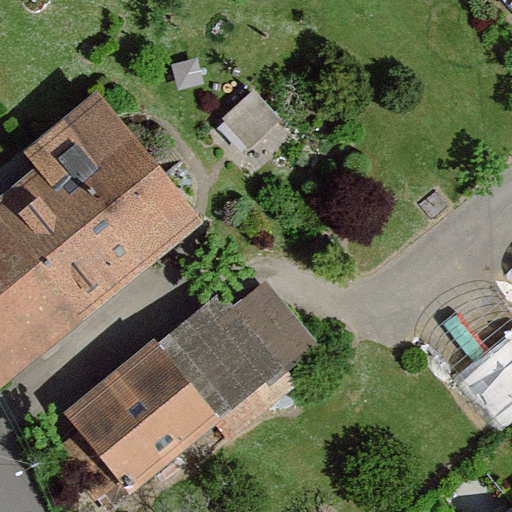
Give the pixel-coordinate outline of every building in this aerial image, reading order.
[(82,172),(144,248),(190,209),(100,102),(37,154),(63,187),(82,172)] [(63,187),(11,228),(76,304),(144,248),(82,172),(63,187)] [(11,228),(0,237),(0,365),(76,304),(11,228)] [(511,295),(498,280),(433,338),(511,426),(511,295)] [(268,285),(236,311),(285,371),(318,345),(268,285)] [(229,302),(165,357),(213,418),(254,382),(262,391),(285,371),(236,311),(229,302)] [(165,357),(78,426),(131,487),(213,418),(165,357)]
